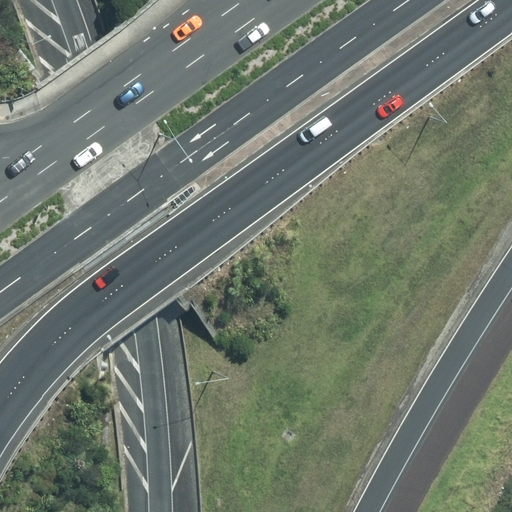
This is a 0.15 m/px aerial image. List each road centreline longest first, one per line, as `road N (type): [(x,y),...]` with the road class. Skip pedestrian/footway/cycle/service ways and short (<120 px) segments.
road 1 (motorway): [(511,2),(99,300),(0,406)]
road 2 (primary): [(399,0),(0,293)]
road 3 (primary): [(63,152),(274,0)]
